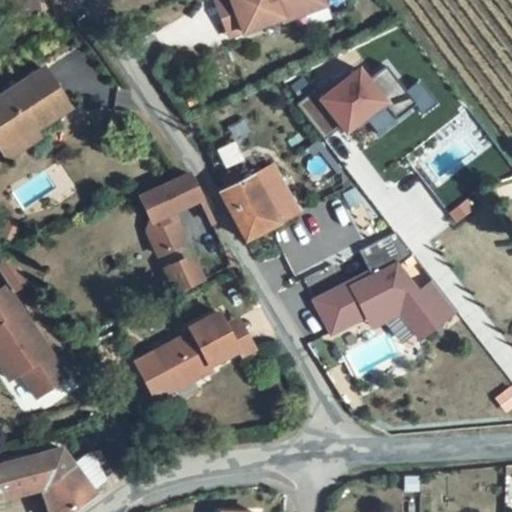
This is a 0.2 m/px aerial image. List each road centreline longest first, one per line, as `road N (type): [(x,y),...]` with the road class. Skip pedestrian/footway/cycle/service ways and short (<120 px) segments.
road 1 (residential): [(353,458),(88,0)]
road 2 (unknown): [(511,381),(341,157)]
road 3 (unclassified): [(102,511),(132,492),(189,474),(306,467)]
road 4 (unclassified): [(353,458),(511,447)]
